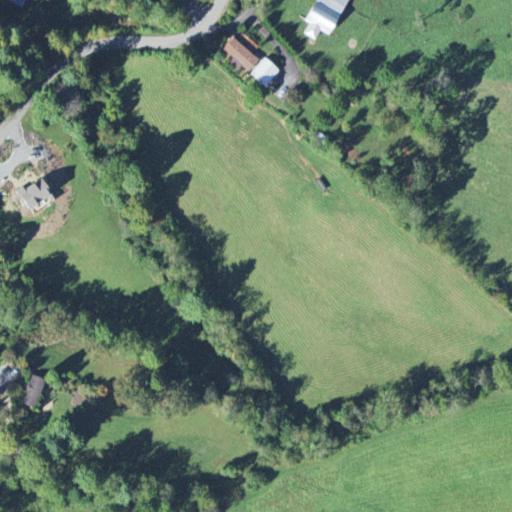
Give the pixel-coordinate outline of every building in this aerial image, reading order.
[(4,0),(23,8),(26,0),(4,0)] [(347,0),(316,0),(314,3),(339,17),(347,0)] [(319,31),(327,35),(335,21),(310,7),(303,21),(308,24),(303,34),(314,40),(319,31)] [(218,52),(236,70),(240,66),(246,72),(256,62),(233,38),(218,52)] [(250,74),(264,87),(278,71),(264,59),(250,74)] [(23,209),(49,200),(42,181),(16,191),(23,209)] [(46,381),(31,375),(20,404),(34,410),(46,381)]
